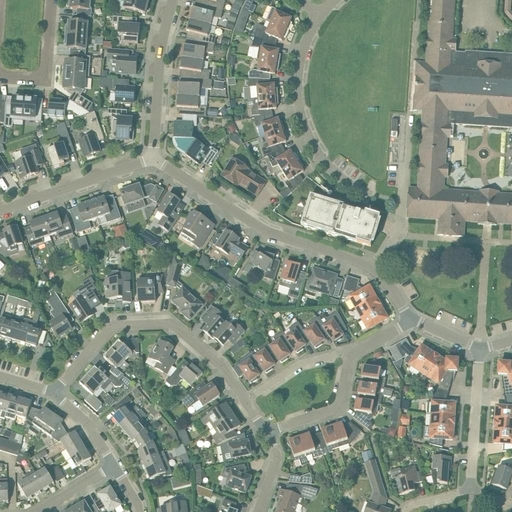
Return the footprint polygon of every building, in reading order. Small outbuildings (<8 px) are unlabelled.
[(88,16),(88,17),(91,17),(92,9),(90,9),(91,0),(68,0),(68,7),(70,7),(70,9),(80,9),(80,16),(88,16)] [(148,4),(148,0),(147,0),(117,0),(118,1),(124,2),(122,8),(132,11),(145,14),(146,10),(148,11),(149,4),(148,4)] [(220,0),(197,0),(197,3),(223,10),(225,1),(220,0)] [(247,0),(246,2),(242,10),(248,13),(253,1),(254,0),(247,0)] [(414,109),(424,110),(423,115),(422,138),(422,145),(419,189),(409,189),(407,217),(440,219),(439,235),(463,236),(464,220),(479,221),(479,223),(479,224),(483,224),(484,224),(486,191),(481,191),(481,193),(477,193),(456,192),(450,191),(442,191),(443,178),(443,177),(447,177),(447,175),(448,173),(448,166),(444,165),(446,137),(450,137),(450,130),(451,126),(451,124),(463,125),(483,126),(489,127),(509,128),(511,128),(511,195),(498,195),(498,192),(493,192),(491,225),(492,225),(496,225),(496,223),(511,223),(511,0),(504,0),(504,13),(511,22),(511,53),(465,50),(465,52),(455,51),(456,40),(452,40),(454,0),(430,0),(426,64),(417,63),(414,109)] [(193,8),(190,20),(211,25),(213,17),(221,19),(223,10),(197,3),(195,9),(193,8)] [(271,23),(270,23),(289,31),(292,23),(290,22),(291,19),(283,15),(284,13),(272,7),(271,8),(272,8),(266,21),(271,23)] [(235,30),(234,32),(242,34),(249,13),(248,13),(242,10),(239,18),(235,30)] [(232,12),(229,21),(235,23),(238,15),(232,12)] [(66,26),(66,35),(87,37),(88,17),(88,16),(80,16),(75,15),(75,22),(69,22),(69,26),(66,26)] [(139,39),(142,27),(139,27),(139,26),(125,24),(125,18),(113,16),(112,24),(118,25),(118,35),(123,35),(122,43),(138,44),(138,39),(139,39)] [(209,34),(211,25),(190,20),(187,32),(189,32),(188,39),(215,45),(216,36),(209,34)] [(286,38),(289,31),(270,23),(268,29),(260,26),(258,27),(256,33),(250,32),(248,37),(273,44),(275,38),(282,41),(283,37),(286,38)] [(72,55),(80,56),(85,56),(87,37),(66,35),(65,44),(67,44),(67,49),(73,49),(72,55)] [(271,49),(273,44),(248,37),(247,40),(253,41),(251,47),(258,48),(256,59),(260,60),(279,63),(281,55),(278,55),(279,51),(271,49)] [(222,38),(220,44),(228,46),(230,40),(222,38)] [(184,46),(182,58),(203,61),(205,52),(213,54),(215,45),(188,39),(186,46),(184,46)] [(129,58),(129,51),(108,49),(107,61),(112,61),(112,65),(117,65),(116,74),(136,75),(137,59),(129,58)] [(85,56),(80,56),(72,55),(72,62),(67,61),(66,61),(66,65),(64,65),(64,64),(63,64),(63,75),(86,77),(89,77),(90,56),(85,56)] [(235,67),(237,56),(229,55),(227,65),(235,67)] [(202,70),(203,61),(182,58),(180,69),(183,70),(182,77),(209,80),(210,71),(202,70)] [(253,71),(253,79),(267,80),(267,74),(275,75),(275,71),(278,71),(279,63),(260,60),(258,71),(253,71)] [(68,100),(69,100),(88,112),(93,104),(80,96),(83,92),(85,92),(86,77),(63,75),(62,86),(62,85),(64,85),(64,90),(72,95),(68,100)] [(178,84),(178,96),(199,97),(200,89),(211,90),(212,80),(209,80),(182,77),(181,84),(178,84)] [(100,79),(100,88),(116,94),(116,102),(124,102),(124,105),(131,105),(131,103),(134,103),(135,88),(129,88),(129,81),(107,79),(101,79),(100,79)] [(251,99),(254,99),(278,97),(277,89),(275,89),(274,85),(267,85),(267,80),(253,79),(245,79),(245,87),(249,88),(251,87),(251,99)] [(214,82),(214,89),(223,90),(224,83),(214,82)] [(5,124),(5,126),(13,127),(13,120),(13,117),(23,118),(25,96),(17,95),(17,96),(18,96),(18,98),(13,97),(12,107),(6,107),(5,124)] [(25,96),(23,118),(35,119),(34,122),(41,122),(41,114),(42,114),(42,109),(36,109),(37,99),(32,99),(32,97),(33,96),(25,96)] [(179,115),(183,115),(197,116),(200,116),(204,116),(206,117),(207,106),(199,106),(199,97),(178,96),(177,108),(179,108),(179,115)] [(278,105),(278,97),(254,99),(255,106),(254,106),(251,109),(252,119),(254,119),(270,116),(269,110),(276,109),(276,105),(278,105)] [(79,117),(85,115),(90,113),(88,112),(69,100),(67,103),(62,102),(62,101),(49,100),(49,105),(48,105),(48,110),(42,109),(42,114),(48,115),(47,118),(65,119),(65,111),(70,111),(79,117)] [(224,107),(219,110),(223,117),(229,114),(224,107)] [(126,120),(127,111),(108,109),(108,115),(118,120),(117,132),(113,133),(114,137),(117,146),(133,141),(134,133),(131,133),(132,127),(132,120),(126,120)] [(90,113),(85,115),(89,131),(85,132),(87,137),(79,140),(85,158),(87,157),(88,159),(94,156),(93,155),(100,152),(96,141),(104,139),(100,129),(95,112),(90,113)] [(176,149),(195,141),(192,135),(193,127),(197,126),(197,116),(183,115),(184,116),(184,122),(174,122),(174,142),(174,145),(175,147),(176,149)] [(262,125),(265,136),(284,130),(282,122),(280,123),(278,119),(271,122),(270,116),(254,119),(256,127),(262,125)] [(267,157),(281,150),(279,145),(286,142),(285,138),(287,138),(284,130),(265,136),(268,143),(264,144),(261,150),(263,155),(264,158),(267,157)] [(74,151),(70,137),(61,140),(62,144),(47,149),(53,169),(65,165),(64,162),(69,160),(67,154),(74,151)] [(195,141),(176,149),(178,151),(179,152),(183,155),(200,166),(203,162),(208,166),(208,167),(214,159),(218,152),(211,147),(207,149),(195,141)] [(43,165),(36,145),(29,147),(31,153),(23,156),(24,160),(15,163),(21,180),(39,174),(36,167),(43,165)] [(278,164),(282,171),(299,160),(295,153),(292,155),(290,151),(284,155),(281,150),(267,157),(272,167),(278,164)] [(10,172),(0,156),(0,176),(1,178),(10,172)] [(234,181),(239,184),(257,196),(266,183),(248,171),(249,169),(233,158),(221,176),(232,184),(234,181)] [(303,167),(299,160),(282,171),(288,181),(285,183),(291,193),(301,183),(297,176),(303,172),(301,168),(303,167)] [(152,185),(151,185),(150,185),(140,188),(139,185),(120,192),(123,201),(125,206),(144,199),(150,197),(149,199),(156,203),(158,199),(163,190),(156,186),(156,187),(152,185)] [(164,203),(157,213),(163,216),(166,218),(160,226),(169,232),(174,225),(179,216),(173,212),(179,203),(180,201),(169,194),(164,203)] [(380,217),(311,195),(301,225),(371,247),(380,217)] [(104,197),(91,202),(97,219),(104,216),(107,223),(121,218),(117,208),(114,198),(105,201),(104,197)] [(89,221),(97,219),(91,202),(78,206),(79,210),(70,213),(77,233),(91,229),(89,221)] [(182,234),(180,237),(193,245),(199,249),(209,234),(214,226),(194,212),(193,213),(191,212),(187,218),(188,221),(183,229),(184,230),(182,234)] [(44,218),(50,236),(57,234),(59,239),(73,234),(66,214),(66,215),(67,218),(60,220),(58,213),(44,218)] [(50,236),(44,218),(29,223),(32,230),(26,232),(24,228),(30,247),(44,242),(43,238),(50,236)] [(22,244),(17,227),(4,232),(4,233),(0,234),(0,252),(5,257),(18,253),(16,246),(22,244)] [(126,228),(114,232),(116,240),(128,236),(126,228)] [(144,231),(140,239),(157,249),(162,242),(144,231)] [(213,245),(216,247),(229,255),(230,253),(241,259),(248,248),(238,242),(239,239),(226,231),(222,237),(219,235),(214,236),(212,240),(213,245)] [(129,241),(122,241),(122,246),(125,249),(130,248),(129,241)] [(260,255),(255,252),(243,271),(248,273),(253,265),(258,268),(261,270),(262,270),(265,272),(264,278),(274,281),(280,261),(279,262),(270,259),(271,255),(262,252),(261,253),(260,255)] [(59,263),(57,257),(54,258),(50,263),(48,264),(49,267),(59,263)] [(171,301),(179,308),(182,311),(180,313),(190,321),(203,305),(183,288),(184,287),(178,281),(179,275),(184,276),(189,270),(190,268),(183,263),(174,259),(167,285),(176,288),(176,286),(180,290),(171,301)] [(281,280),(279,286),(290,290),(288,297),(294,298),(298,300),(303,286),(306,276),(298,274),(299,271),(301,266),(299,266),(299,264),(294,262),(294,264),(286,261),(283,271),(281,280)] [(49,268),(42,272),(47,280),(54,276),(49,268)] [(211,273),(210,276),(225,286),(232,275),(221,268),(217,269),(215,273),(211,273)] [(323,271),(313,268),(310,278),(307,288),(317,291),(317,288),(319,289),(319,286),(325,288),(324,293),(328,295),(337,298),(340,290),(333,288),(337,276),(327,273),(327,274),(323,273),(323,271)] [(131,303),(130,274),(121,274),(122,278),(106,279),(106,281),(102,284),(106,288),(107,299),(123,298),(123,303),(131,303)] [(138,281),(138,290),(138,300),(141,300),(141,302),(155,302),(155,294),(155,288),(163,288),(163,278),(163,277),(147,277),(147,280),(138,281)] [(358,281),(347,277),(343,289),(354,293),(358,281)] [(82,298),(70,306),(76,314),(82,323),(94,315),(91,310),(90,309),(94,307),(94,308),(101,304),(95,295),(93,291),(96,289),(93,284),(94,283),(91,278),(82,284),(84,287),(88,294),(82,297),(82,298)] [(242,285),(232,279),(228,285),(238,291),(242,285)] [(350,298),(356,309),(376,298),(369,287),(350,298)] [(65,308),(53,290),(44,296),(45,296),(55,311),(52,313),(56,319),(50,323),(53,327),(51,328),(52,330),(58,338),(72,329),(65,320),(71,316),(65,308)] [(16,306),(16,305),(18,299),(8,296),(6,303),(16,306)] [(339,301),(329,298),(327,305),(337,307),(339,301)] [(356,309),(362,319),(381,308),(376,298),(356,309)] [(18,299),(16,305),(26,308),(28,302),(18,299)] [(213,339),(225,325),(220,321),(224,317),(214,308),(213,309),(211,307),(200,320),(207,326),(203,331),(213,339)] [(381,308),(362,319),(368,330),(388,319),(381,308)] [(329,323),(323,327),(327,333),(333,342),(334,342),(335,343),(340,339),(340,338),(343,335),(341,331),(346,328),(337,311),(326,319),(329,323)] [(12,322),(13,318),(2,315),(0,322),(0,337),(1,338),(1,336),(6,338),(6,339),(12,322)] [(327,333),(323,327),(317,317),(307,324),(310,328),(305,332),(304,332),(308,338),(314,347),(315,347),(316,348),(322,344),(321,343),(325,340),(322,336),(327,333)] [(16,342),(23,319),(22,321),(13,318),(12,322),(6,339),(11,341),(11,339),(16,341),(16,342)] [(26,345),(31,328),(32,322),(23,319),(16,342),(21,344),(21,342),(26,344),(25,345),(26,345)] [(308,338),(304,332),(305,332),(298,322),(288,329),(292,333),(286,337),(285,337),(293,348),(292,348),(295,352),(296,352),(297,353),(303,349),(302,348),(306,345),(303,341),(308,338)] [(226,323),(225,325),(213,339),(214,338),(224,346),(233,336),(238,340),(245,332),(235,323),(231,327),(226,323)] [(41,331),(31,328),(26,345),(30,347),(31,345),(36,347),(38,342),(43,344),(47,333),(41,331),(42,329),(41,329),(41,331)] [(276,343),(270,347),(277,358),(280,362),(281,362),(287,359),(287,357),(290,355),(287,351),(292,348),(293,348),(285,337),(286,337),(282,332),(273,338),(276,343)] [(242,339),(236,345),(239,349),(246,344),(242,339)] [(406,340),(400,343),(407,355),(409,354),(414,357),(413,359),(409,356),(407,357),(405,360),(405,363),(420,372),(432,353),(422,346),(418,351),(411,349),(406,340)] [(111,349),(125,362),(132,353),(126,348),(119,341),(111,349)] [(153,353),(150,359),(157,362),(154,368),(158,370),(167,375),(169,371),(174,374),(177,370),(171,366),(174,362),(167,359),(173,348),(160,341),(156,348),(155,347),(152,352),(153,353)] [(261,353),(255,357),(262,368),(264,372),(265,372),(266,373),(272,369),(271,367),(275,365),(272,361),(277,358),(270,347),(267,342),(258,349),(261,353)] [(402,358),(407,355),(400,343),(395,346),(402,358)] [(402,358),(395,346),(390,349),(396,361),(402,358)] [(110,372),(123,384),(119,380),(123,375),(121,374),(129,366),(125,362),(111,349),(104,358),(114,367),(110,372)] [(238,365),(233,368),(239,378),(244,375),(249,383),(250,382),(251,383),(257,379),(256,378),(260,376),(258,374),(257,372),(262,368),(255,357),(252,352),(250,354),(242,359),(245,363),(240,367),(238,365)] [(442,360),(432,353),(420,372),(430,379),(442,360)] [(365,384),(384,388),(386,378),(380,377),(381,370),(378,369),(373,361),(375,360),(366,365),(366,367),(364,366),(361,377),(366,378),(365,384)] [(447,362),(442,360),(430,379),(437,383),(435,388),(448,392),(454,371),(457,371),(458,360),(447,360),(447,362)] [(502,376),(504,396),(511,394),(511,365),(510,367),(510,364),(499,363),(498,376),(502,376)] [(203,374),(192,365),(190,367),(188,367),(183,373),(178,369),(177,370),(174,374),(166,382),(171,386),(176,386),(181,381),(184,380),(190,386),(196,379),(198,380),(203,374)] [(95,367),(87,376),(100,388),(102,389),(104,391),(111,383),(115,387),(120,387),(123,384),(110,372),(105,377),(102,374),(95,367)] [(87,376),(80,384),(91,394),(84,400),(97,412),(101,407),(101,403),(93,396),(100,389),(100,388),(87,376)] [(384,388),(365,384),(360,383),(358,394),(362,395),(361,401),(377,404),(380,405),(383,395),(391,397),(392,390),(384,389),(384,388)] [(220,396),(212,384),(198,393),(195,389),(181,400),(188,409),(199,401),(203,407),(220,396)] [(435,388),(434,394),(447,398),(448,392),(435,388)] [(2,392),(0,399),(0,410),(2,411),(0,418),(4,419),(6,413),(7,413),(12,395),(7,394),(7,395),(2,394),(3,392),(2,392)] [(98,397),(102,402),(110,397),(106,392),(98,397)] [(432,414),(431,415),(454,416),(455,404),(445,403),(447,398),(434,394),(432,399),(432,402),(427,401),(426,413),(432,414)] [(7,413),(16,416),(22,398),(17,396),(17,398),(12,396),(12,395),(7,413)] [(118,427),(136,412),(139,410),(136,406),(134,408),(130,404),(132,402),(128,396),(113,408),(117,414),(113,417),(116,422),(115,423),(118,427)] [(22,398),(16,416),(26,419),(30,408),(30,407),(32,401),(27,399),(26,401),(22,399),(22,398)] [(377,404),(361,401),(357,400),(354,411),(359,412),(358,413),(355,418),(354,417),(354,418),(365,427),(369,430),(372,426),(371,423),(370,421),(377,412),(375,411),(377,404)] [(496,407),(495,419),(511,420),(511,400),(505,402),(506,407),(496,407)] [(210,422),(214,428),(233,416),(226,405),(216,411),(212,407),(204,412),(199,416),(205,426),(210,422)] [(26,420),(42,431),(54,415),(44,408),(41,413),(37,412),(38,410),(30,407),(30,408),(26,419),(26,420)] [(143,419),(136,412),(118,427),(119,427),(120,426),(123,430),(122,431),(125,434),(139,423),(143,419)] [(59,443),(61,441),(69,436),(64,429),(63,430),(60,426),(63,421),(54,415),(42,431),(59,443)] [(400,415),(400,425),(409,426),(410,415),(400,415)] [(453,428),(454,416),(431,415),(431,426),(453,428)] [(218,446),(220,445),(233,438),(230,433),(240,426),(233,416),(214,428),(218,434),(213,437),(218,446)] [(511,420),(495,419),(494,431),(511,432),(511,420)] [(155,431),(161,426),(158,422),(151,427),(155,431)] [(342,423),(332,427),(338,447),(348,444),(350,445),(361,432),(358,429),(350,422),(349,423),(350,423),(347,427),(344,428),(342,423)] [(145,431),(139,423),(125,434),(125,435),(126,434),(129,438),(128,439),(132,443),(135,440),(135,439),(145,431)] [(382,430),(381,433),(387,435),(394,437),(397,424),(395,423),(392,425),(391,428),(389,430),(385,429),(382,430)] [(453,428),(431,426),(430,445),(442,448),(443,440),(452,440),(453,428)] [(317,437),(323,455),(333,452),(332,449),(338,447),(332,427),(321,430),(323,435),(317,437)] [(406,428),(399,427),(398,438),(405,439),(406,428)] [(61,441),(66,450),(80,441),(78,437),(79,436),(76,431),(69,436),(61,441)] [(141,450),(154,445),(145,431),(135,439),(135,440),(141,450)] [(511,432),(494,431),(494,443),(503,444),(503,452),(511,450),(511,432)] [(310,434),(299,438),(308,464),(306,457),(312,455),(313,458),(323,455),(317,437),(311,438),(310,434)] [(233,438),(220,445),(223,462),(232,461),(232,459),(251,455),(248,441),(242,442),(239,436),(234,439),(233,438)] [(308,464),(299,438),(289,441),(289,442),(287,442),(290,448),(291,448),(292,452),(291,452),(294,462),(299,460),(301,466),(308,464)] [(188,439),(182,441),(183,445),(184,447),(190,443),(188,439)] [(10,441),(4,440),(1,451),(6,453),(10,441)] [(80,441),(66,450),(71,459),(87,449),(86,450),(83,445),(84,445),(82,440),(80,441)] [(10,441),(6,453),(12,454),(16,443),(10,441)] [(16,443),(12,454),(18,456),(21,445),(16,443)] [(158,454),(154,445),(141,450),(137,451),(139,456),(140,456),(142,460),(141,461),(163,452),(158,454)] [(180,446),(174,449),(178,458),(180,457),(181,456),(187,454),(185,449),(184,448),(184,447),(183,445),(180,446)] [(90,453),(87,449),(71,459),(76,467),(75,468),(81,465),(83,468),(91,462),(90,460),(91,459),(88,454),(90,453)] [(145,470),(145,471),(167,462),(163,452),(141,461),(143,466),(144,465),(146,470),(145,470)] [(371,452),(362,455),(364,463),(373,460),(371,452)] [(181,456),(180,457),(182,462),(189,460),(189,459),(187,454),(181,456)] [(451,457),(433,456),(432,469),(430,470),(431,474),(432,476),(434,483),(435,486),(438,485),(439,483),(447,484),(448,466),(450,467),(451,457)] [(386,499),(374,460),(365,463),(374,493),(370,504),(368,503),(364,511),(390,511),(391,511),(383,508),(386,499)] [(171,472),(167,462),(145,471),(146,475),(148,475),(150,480),(165,474),(166,476),(167,476),(169,476),(170,475),(171,475),(171,474),(171,473),(171,472)] [(248,472),(246,463),(225,468),(222,476),(229,478),(226,487),(246,494),(251,478),(244,476),(244,473),(248,472)] [(511,477),(511,470),(499,466),(497,472),(495,472),(489,487),(499,490),(500,488),(506,490),(511,477)] [(45,469),(36,474),(46,490),(50,487),(49,486),(54,483),(44,467),(44,468),(45,469)] [(65,478),(58,467),(50,471),(52,474),(57,483),(65,478)] [(400,470),(388,473),(389,480),(395,478),(397,486),(399,495),(415,491),(413,485),(419,483),(424,482),(421,471),(416,472),(415,467),(400,470)] [(46,490),(36,474),(27,479),(37,495),(41,493),(40,491),(45,489),(45,490),(46,490)] [(302,478),(291,474),(288,482),(301,483),(302,478)] [(191,475),(182,477),(185,487),(191,485),(191,475)] [(37,495),(27,479),(19,484),(18,483),(28,500),(32,498),(32,496),(36,494),(37,495)] [(7,485),(0,485),(0,501),(3,502),(3,503),(8,503),(8,493),(8,483),(7,483),(7,485)] [(307,486),(288,485),(285,491),(281,489),(279,493),(282,494),(276,511),(293,511),(297,504),(300,505),(303,498),(308,500),(309,500),(310,500),(312,499),(313,499),(314,498),(315,498),(315,497),(316,496),(317,493),(318,490),(309,487),(307,487),(307,486)] [(94,504),(98,511),(115,511),(115,509),(121,506),(115,496),(110,488),(103,492),(98,495),(103,502),(101,503),(100,501),(94,504)] [(237,504),(224,499),(222,506),(229,509),(228,511),(237,511),(238,511),(234,510),(237,504)] [(186,511),(187,511),(185,502),(170,504),(171,505),(161,507),(161,509),(158,510),(158,511),(186,511)] [(98,511),(94,504),(88,508),(84,503),(74,509),(75,511),(98,511)]
